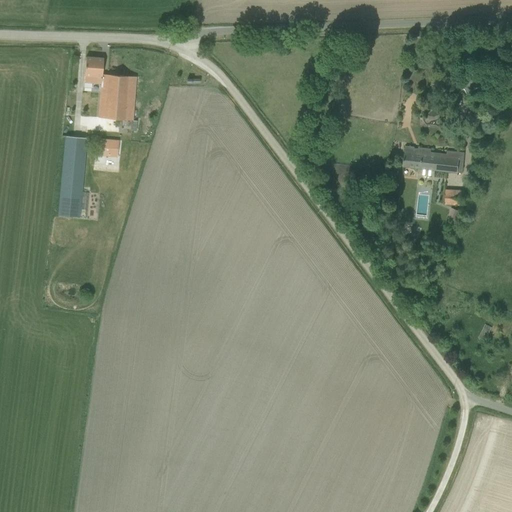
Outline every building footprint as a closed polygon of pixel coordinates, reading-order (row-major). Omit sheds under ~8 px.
[(97,118),(133,120),(136,77),(102,75),(102,58),(85,57),(83,88),(91,88),(91,84),(100,84),(100,87),(99,87),(97,118)] [(446,117),(450,117),(454,116),(452,107),(448,108),(444,108),(446,117)] [(101,136),(96,135),(95,156),(114,157),(116,140),(100,139),(101,136)] [(60,214),(80,216),(86,138),(66,137),(60,214)] [(403,166),(461,173),(464,153),(446,151),(446,157),(430,155),(431,149),(418,148),(418,149),(414,148),(414,147),(405,146),(403,166)] [(316,183),(320,189),(325,185),(320,180),(316,183)] [(444,206),(463,207),(464,191),(444,190),(444,206)] [(456,223),(460,211),(451,208),(447,219),(456,223)]
